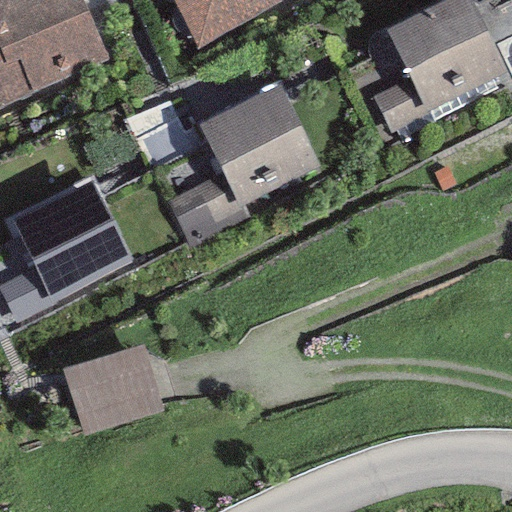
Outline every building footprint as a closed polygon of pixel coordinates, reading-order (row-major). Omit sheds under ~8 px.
[(0,0),(0,108),(108,62),(81,0),(0,0)] [(282,0),(171,0),(197,49),(281,4),(282,0)] [(470,0),(447,0),(385,30),(409,80),(372,97),(391,136),(428,118),(425,112),(506,73),(470,0)] [(279,87),(199,127),(222,174),(238,207),(242,205),(318,167),(279,87)] [(238,207),(222,174),(165,202),(188,248),(248,218),(242,205),(238,207)] [(10,218),(34,269),(0,285),(0,295),(15,325),(56,305),(54,300),(132,263),(91,179),(10,218)] [(142,345),(60,372),(81,437),(163,410),(142,345)]
